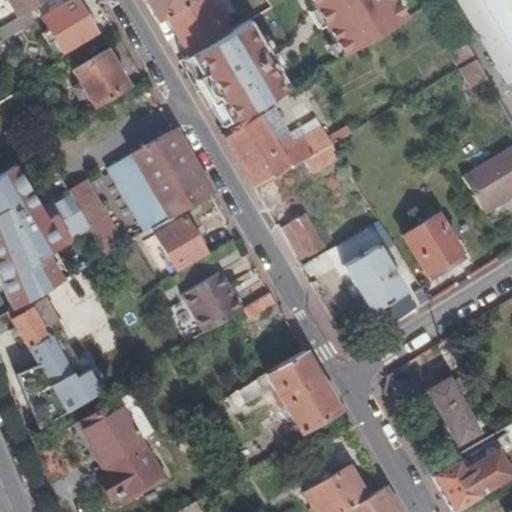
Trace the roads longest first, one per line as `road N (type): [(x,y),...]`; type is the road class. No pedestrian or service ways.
road 1 (residential): [(119,0),(339,380)]
road 2 (residential): [(511,272),(339,380)]
road 3 (residential): [(339,380),(415,511)]
